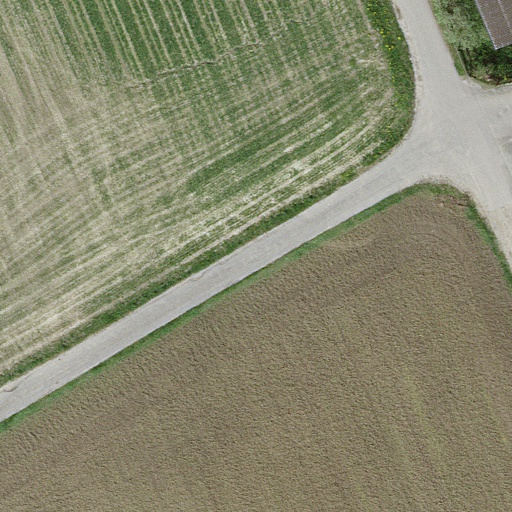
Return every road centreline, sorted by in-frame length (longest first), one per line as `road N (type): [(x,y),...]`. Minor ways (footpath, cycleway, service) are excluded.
road 1 (residential): [(0,402),(466,129),(412,0)]
road 2 (track): [(511,245),(466,129)]
